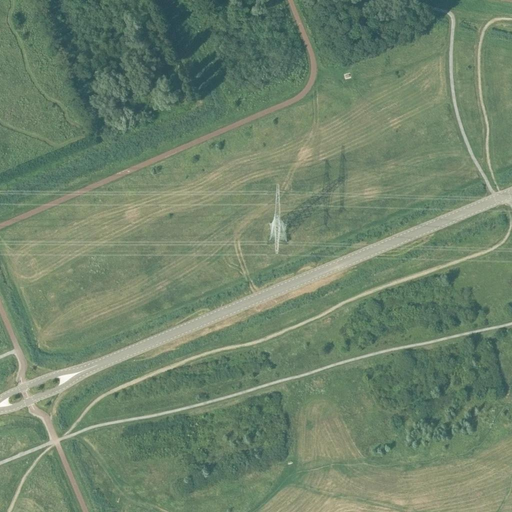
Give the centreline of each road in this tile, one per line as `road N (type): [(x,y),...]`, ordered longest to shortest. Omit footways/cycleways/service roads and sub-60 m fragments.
road 1 (unknown): [(511,18),(487,23),(479,41),(488,165),(510,217),(494,249),(100,397),(34,462),(9,511)]
road 2 (unclassified): [(511,193),(83,370)]
